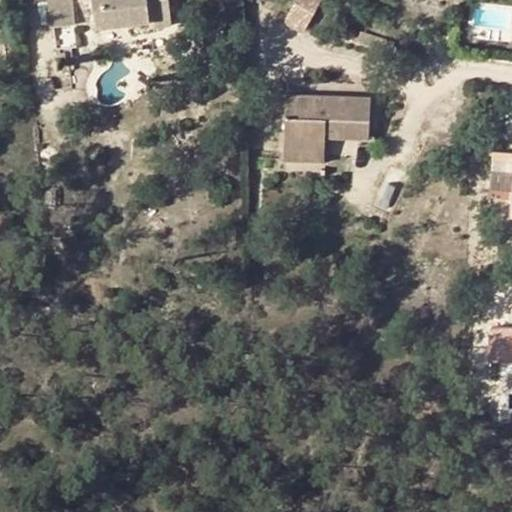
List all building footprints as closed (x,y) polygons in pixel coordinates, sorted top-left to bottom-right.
[(72,23),(69,0),(49,1),(50,26),(72,23)] [(92,0),(95,28),(149,23),(150,30),(171,28),(171,15),(164,15),(162,0),(92,0)] [(396,54),(399,42),(370,35),(368,48),(396,54)] [(300,39),(297,55),(311,57),(314,43),(300,39)] [(316,139),(327,140),(355,141),(356,131),(372,133),(374,103),(289,96),(285,149),(316,151),(316,139)] [(356,131),(355,141),(371,143),(372,133),(356,131)] [(316,151),(285,149),(284,164),(326,165),(327,140),(316,139),(316,151)] [(511,182),(496,182),(495,200),(511,201),(511,182)] [(501,365),(511,365),(511,325),(501,326),(501,365)]
